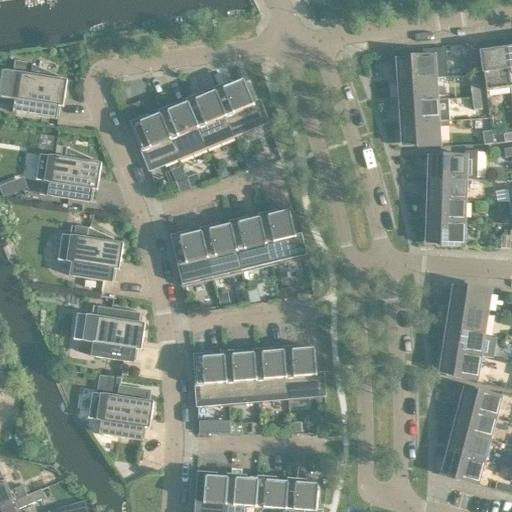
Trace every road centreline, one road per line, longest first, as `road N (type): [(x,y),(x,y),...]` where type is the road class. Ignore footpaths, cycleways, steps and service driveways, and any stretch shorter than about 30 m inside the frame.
road 1 (residential): [(139,214),(94,104),(93,82),(116,65),(290,41)]
road 2 (residential): [(349,266),(365,474),(371,496),(401,505)]
road 3 (residential): [(401,505),(387,263)]
road 4 (residential): [(387,263),(316,39)]
road 5 (residential): [(290,41),(291,71),(349,266)]
road 6 (residential): [(316,39),(511,17)]
road 7 (residential): [(139,214),(278,170)]
road 8 (residential): [(165,328),(308,304)]
road 9 (residential): [(174,444),(316,444)]
road 10 (residential): [(387,263),(511,271)]
